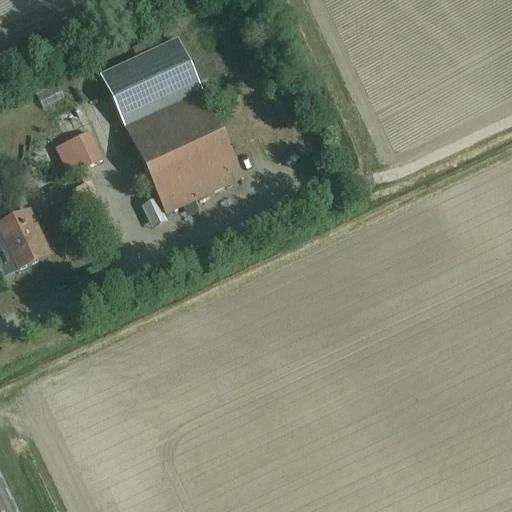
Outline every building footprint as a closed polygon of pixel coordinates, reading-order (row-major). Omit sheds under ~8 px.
[(100,79),(124,130),(199,95),(175,43),(100,79)] [(199,95),(124,130),(165,217),(240,181),(199,95)] [(68,178),(101,163),(89,137),(56,153),(68,178)] [(89,228),(110,221),(101,196),(80,203),(89,228)] [(0,240),(16,274),(49,258),(28,214),(0,226),(0,240)]
